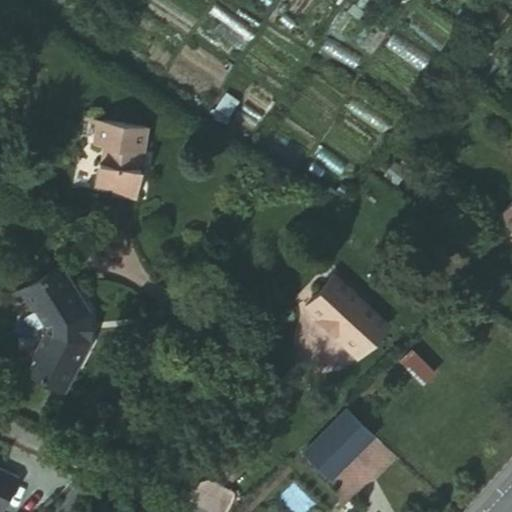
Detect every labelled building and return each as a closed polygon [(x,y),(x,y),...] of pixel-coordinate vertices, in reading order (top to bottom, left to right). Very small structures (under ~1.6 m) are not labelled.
[(108,183),(106,190),(129,197),(137,167),(132,166),(137,148),(142,150),(148,126),(100,113),(93,136),(105,139),(100,157),(96,156),(90,178),(108,183)] [(389,181),(399,169),(387,158),(377,170),(389,181)] [(511,192),(492,217),(511,235),(511,192)] [(56,262),(19,284),(40,321),(40,329),(19,365),(57,387),(85,340),(84,311),(56,262)] [(327,273),(299,305),(329,332),(327,334),(352,356),(382,322),(327,273)] [(411,351),(399,364),(424,387),(435,374),(411,351)] [(353,417),(343,409),(334,422),(341,428),(353,417)] [(341,428),(334,422),(321,436),(331,446),(344,432),(341,428)] [(0,473),(0,502),(12,479),(0,473)] [(198,497),(204,503),(203,504),(211,511),(220,511),(231,501),(212,482),(198,497)]
